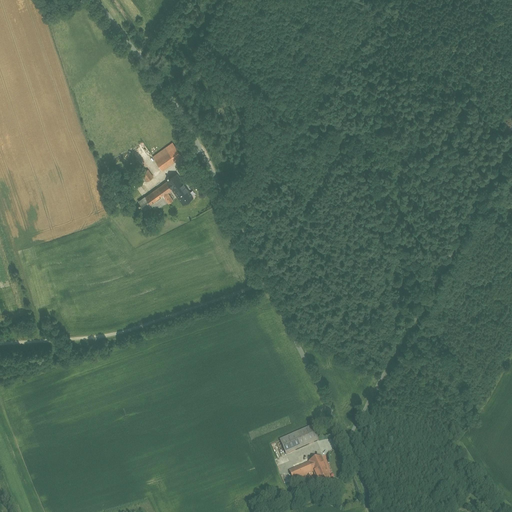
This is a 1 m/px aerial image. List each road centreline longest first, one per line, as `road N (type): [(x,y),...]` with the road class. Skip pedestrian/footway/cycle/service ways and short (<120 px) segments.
road 1 (track): [(511,132),(344,442)]
road 2 (unclassified): [(262,283),(195,142),(93,0)]
road 3 (unclassified): [(262,283),(98,337),(0,343)]
road 4 (unclassified): [(369,511),(344,442),(262,283)]
